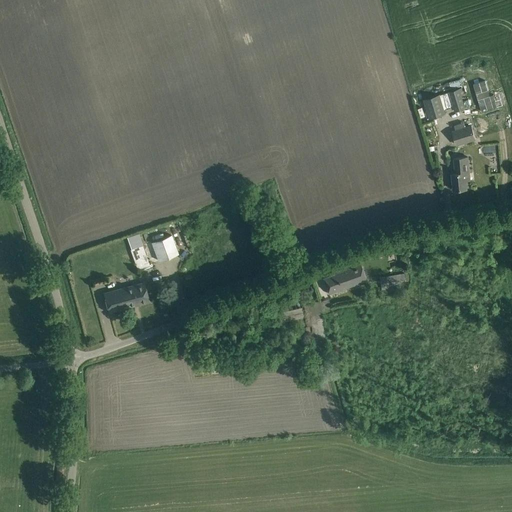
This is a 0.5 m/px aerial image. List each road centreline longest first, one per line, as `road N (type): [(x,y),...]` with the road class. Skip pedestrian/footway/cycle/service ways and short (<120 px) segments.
road 1 (unclassified): [(70,362),(384,243),(511,220)]
road 2 (unclassified): [(70,362),(0,125)]
road 3 (unclassified): [(68,511),(70,362)]
